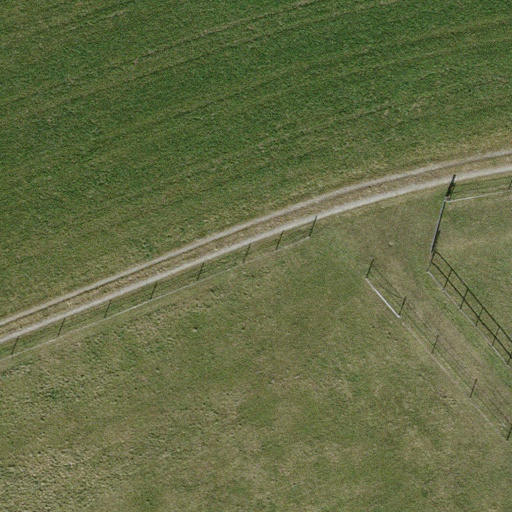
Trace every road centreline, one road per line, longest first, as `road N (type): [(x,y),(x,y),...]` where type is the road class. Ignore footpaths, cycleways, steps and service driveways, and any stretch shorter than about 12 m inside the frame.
road 1 (track): [(0,333),(338,201),(511,159)]
road 2 (track): [(511,404),(338,201)]
